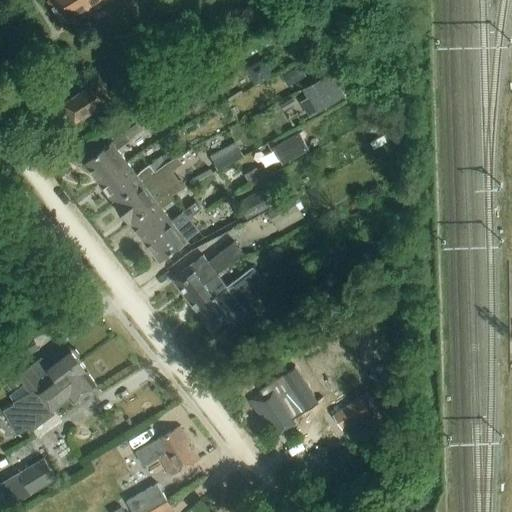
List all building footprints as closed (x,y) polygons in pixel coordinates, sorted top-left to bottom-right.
[(49,0),(50,0),(49,1),(64,24),(87,9),(90,14),(111,0),(49,0)] [(305,58),(291,34),(284,38),(297,62),(305,58)] [(249,68),(257,83),(272,74),(264,60),(249,68)] [(288,88),(307,76),(300,65),(281,76),(288,88)] [(300,100),(309,116),(346,96),(332,71),(303,87),(308,96),(300,100)] [(100,83),(63,106),(76,125),(112,101),(100,83)] [(86,164),(101,184),(128,164),(118,151),(131,141),(131,140),(142,132),(137,125),(126,133),(113,143),(86,164)] [(299,129),(273,144),(284,162),(310,147),(299,129)] [(222,168),(240,159),(235,149),(217,158),(222,168)] [(101,184),(116,204),(167,165),(162,158),(151,166),(150,166),(137,175),(128,164),(101,184)] [(265,181),(253,159),(242,165),(254,187),(265,181)] [(116,204),(130,222),(157,202),(148,190),(161,180),(161,179),(172,171),(167,165),(116,204)] [(272,206),(274,210),(287,203),(282,194),(270,200),(266,191),(242,204),(249,218),(272,206)] [(130,222),(145,243),(173,222),(163,209),(176,199),(170,192),(157,202),(130,222)] [(287,203),(274,210),(271,211),(277,222),(303,209),(297,198),(287,203)] [(177,228),(173,222),(145,243),(160,262),(188,242),(188,241),(201,231),(191,218),(202,210),(197,204),(185,212),(190,218),(177,228)] [(171,277),(186,296),(189,294),(188,294),(217,273),(216,272),(243,252),(234,239),(207,260),(202,254),(171,277)] [(322,251),(295,266),(302,279),(329,263),(322,251)] [(245,287),(258,277),(250,266),(226,285),(217,273),(188,294),(189,294),(204,314),(204,315),(238,290),(239,291),(244,287),(245,287)] [(238,290),(204,315),(204,314),(201,316),(215,334),(246,311),(243,307),(267,288),(258,277),(245,287),(244,287),(239,291),(238,290)] [(34,335),(0,355),(0,373),(42,349),(34,335)] [(15,400),(17,399),(39,387),(55,375),(56,377),(80,358),(70,345),(47,362),(42,356),(19,373),(26,383),(11,394),(15,400)] [(89,370),(80,358),(56,377),(55,375),(39,387),(17,399),(15,400),(30,427),(71,396),(74,401),(97,383),(88,371),(89,370)] [(278,380),(249,398),(263,420),(270,416),(280,432),(310,412),(299,395),(291,400),(278,380)] [(361,397),(334,415),(344,430),(345,430),(352,440),(378,422),(361,397)] [(161,437),(137,452),(145,466),(161,456),(172,474),(200,457),(181,425),(161,437)] [(6,477),(0,480),(0,483),(10,502),(18,498),(44,483),(58,475),(46,455),(32,463),(6,477)] [(129,501),(135,511),(149,511),(169,501),(160,484),(129,501)]
